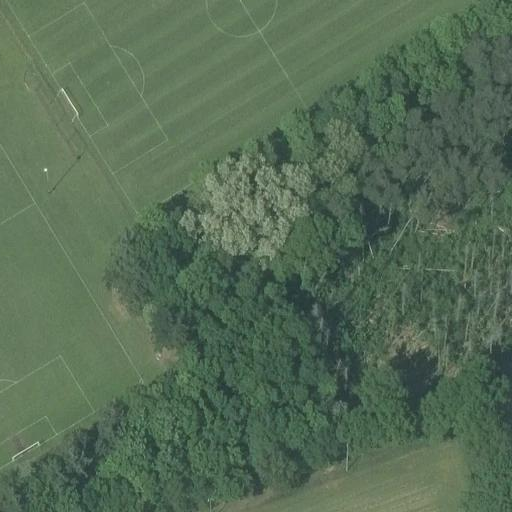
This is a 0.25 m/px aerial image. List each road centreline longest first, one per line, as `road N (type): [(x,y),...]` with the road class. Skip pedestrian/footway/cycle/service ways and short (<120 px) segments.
road 1 (track): [(342,444),(281,295),(282,276),(337,236),(466,81),(511,70)]
road 2 (track): [(511,382),(155,511)]
